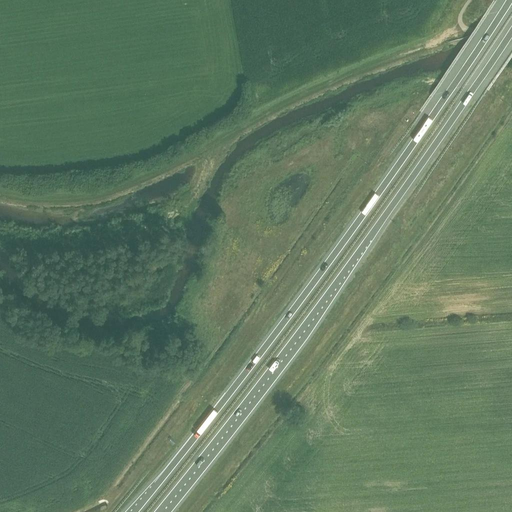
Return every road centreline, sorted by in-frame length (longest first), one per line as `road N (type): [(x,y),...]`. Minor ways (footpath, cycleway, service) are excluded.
road 1 (trunk): [(510,0),(353,228),(133,511)]
road 2 (trunk): [(160,511),(364,245),(511,31)]
road 3 (track): [(0,191),(57,198),(122,184),(461,24)]
